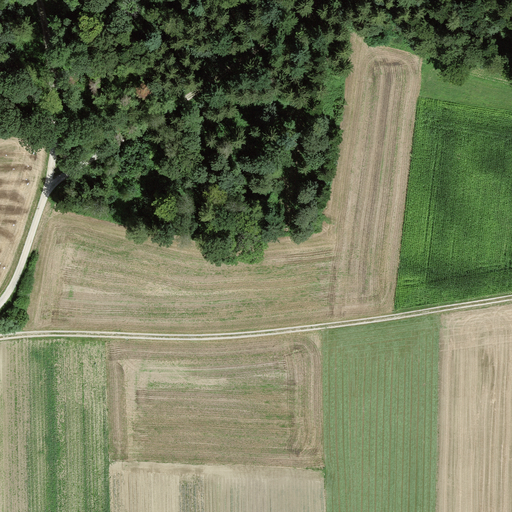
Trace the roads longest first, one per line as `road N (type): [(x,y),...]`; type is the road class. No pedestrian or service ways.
road 1 (track): [(0,337),(217,336),(511,295)]
road 2 (track): [(46,191),(190,94),(308,0)]
road 3 (track): [(0,302),(46,191),(54,101),(37,0)]
